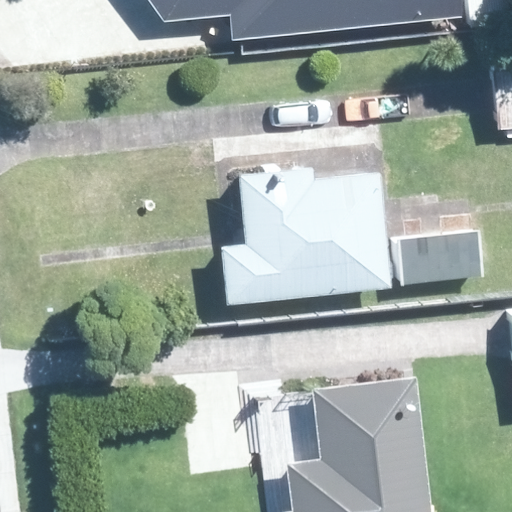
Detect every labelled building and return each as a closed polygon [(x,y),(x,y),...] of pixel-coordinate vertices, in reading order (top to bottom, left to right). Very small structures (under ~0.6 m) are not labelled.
[(236,7),(240,35),(462,10),(463,0),(166,0),(177,14),(236,7)] [(497,120),(511,118),(511,30),(500,31),(503,65),(492,67),(494,76),(496,108),(497,120)] [(223,295),(387,279),(376,165),(311,171),(308,159),(267,163),(256,164),(235,167),(240,214),(242,236),(217,239),(218,246),(223,295)] [(395,234),(398,278),(480,271),(476,225),(440,228),(395,234)] [(287,504),(277,505),(277,511),(428,511),(412,369),(309,380),(310,390),(317,454),(282,458),(287,504)]
